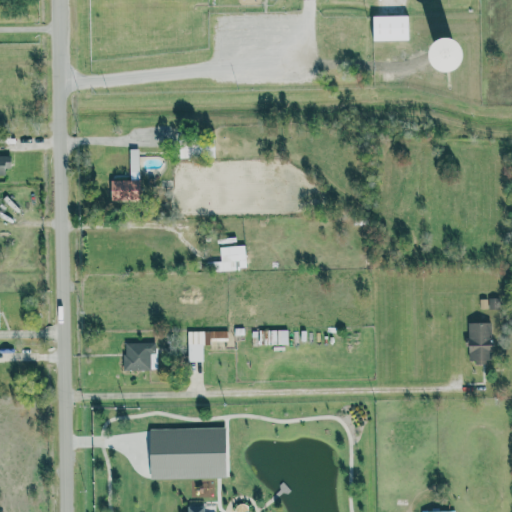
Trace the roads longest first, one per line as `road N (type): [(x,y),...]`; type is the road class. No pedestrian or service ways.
road 1 (residential): [(69,511),(60,0)]
road 2 (residential): [(459,388),(66,398)]
